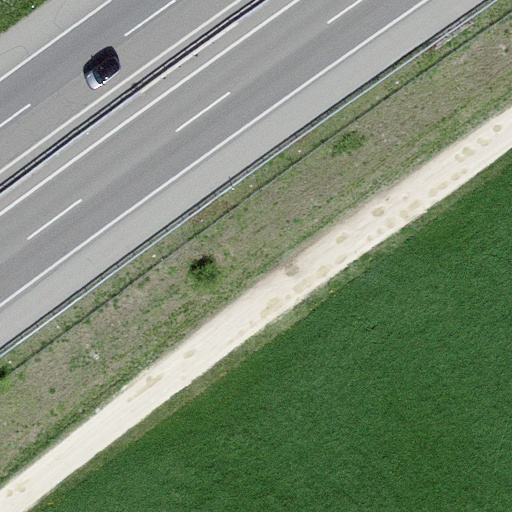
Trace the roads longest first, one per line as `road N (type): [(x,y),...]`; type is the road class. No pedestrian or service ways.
road 1 (track): [(0,511),(272,298),(511,125)]
road 2 (motorway): [(0,259),(360,0)]
road 3 (motorway): [(174,0),(0,125)]
